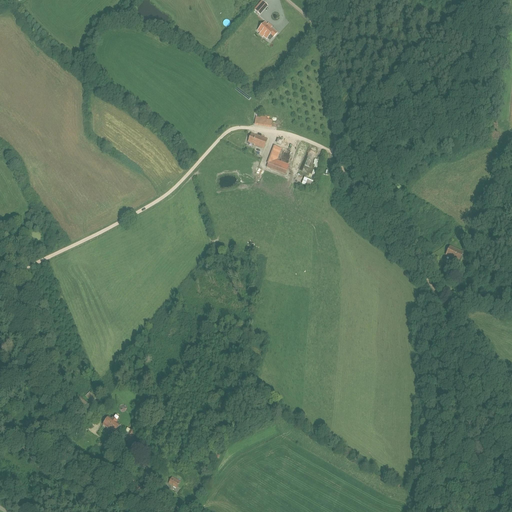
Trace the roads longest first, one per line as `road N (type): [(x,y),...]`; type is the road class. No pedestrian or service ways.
road 1 (track): [(146,511),(148,470),(56,397),(0,291)]
road 2 (track): [(427,511),(449,310)]
